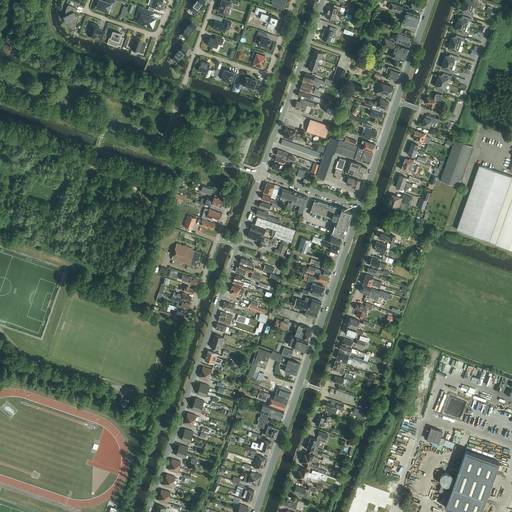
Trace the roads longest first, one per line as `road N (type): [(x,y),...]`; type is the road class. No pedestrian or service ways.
road 1 (residential): [(237,246),(148,511)]
road 2 (tertiary): [(298,381),(358,205)]
road 3 (residential): [(323,0),(261,174)]
road 4 (unclassified): [(164,141),(0,83)]
road 5 (residential): [(419,108),(457,118),(496,5)]
road 6 (residential): [(324,391),(372,242)]
road 7 (residential): [(196,51),(264,72),(293,0)]
road 8 (tertiary): [(252,511),(298,381)]
road 9 (residential): [(281,511),(324,391)]
